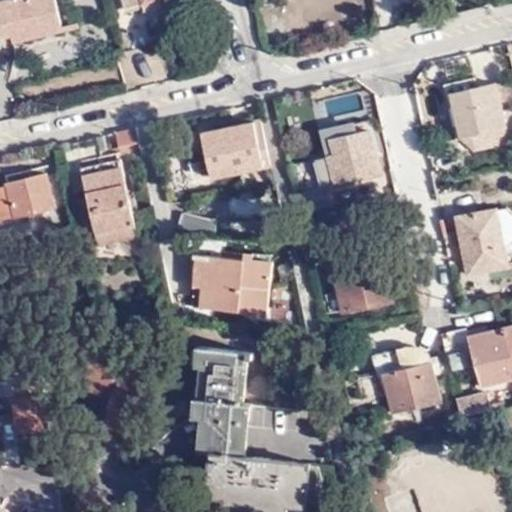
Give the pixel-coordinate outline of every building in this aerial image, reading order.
[(31,38),(67,29),(59,0),(10,0),(0,2),(0,37),(15,35),(30,31),(31,38)] [(144,0),(147,10),(164,5),(162,0),(144,0)] [(365,21),(362,9),(338,14),(341,26),(365,21)] [(15,35),(16,41),(31,38),(30,31),(15,35)] [(508,133),(507,127),(464,137),(454,92),(479,87),(477,77),(446,84),(460,144),(508,133)] [(507,127),(498,82),(479,87),(454,92),(464,137),(507,127)] [(244,171),(252,170),(272,165),(263,120),(207,133),(216,177),(244,171)] [(318,186),(356,179),(382,173),(379,160),(386,159),(380,131),(377,131),(364,122),(330,128),(321,141),(324,157),(313,159),(318,186)] [(120,164),(140,160),(134,132),(114,137),(120,164)] [(83,182),(123,174),(120,164),(81,173),(83,182)] [(56,211),(46,169),(28,174),(30,180),(10,185),(17,219),(56,211)] [(30,180),(28,174),(8,178),(10,185),(30,180)] [(114,229),(133,225),(123,174),(83,182),(95,244),(116,241),(114,229)] [(249,190),(256,188),(253,174),(245,176),(249,190)] [(299,196),(303,215),(333,209),(330,190),(299,196)] [(500,211),(460,218),(470,275),(510,268),(500,211)] [(214,222),(184,213),(178,232),(212,236),(214,222)] [(96,249),(137,241),(133,225),(114,229),(116,241),(95,244),(96,249)] [(187,309),(267,317),(273,263),(255,260),(255,256),(244,254),(244,256),(243,258),(242,260),(205,256),(202,288),(190,286),(187,309)] [(202,288),(205,256),(194,255),(190,286),(202,288)] [(341,291),(328,294),(332,313),(344,310),(345,313),(396,302),(393,287),(382,290),(378,265),(337,274),(341,291)] [(468,328),(451,332),(460,369),(477,366),(482,387),(511,380),(511,351),(506,327),(470,336),(468,328)] [(242,346),(243,334),(195,330),(194,342),(242,346)] [(210,360),(213,345),(202,344),(199,363),(206,364),(207,360),(210,360)] [(207,494),(306,508),(310,464),(247,455),(253,403),(246,402),(251,356),(255,356),(256,350),(213,345),(210,360),(207,360),(206,364),(202,397),(207,398),(200,449),(213,450),(207,494)] [(414,347),(381,354),(394,412),(442,402),(434,362),(418,365),(414,347)] [(123,365),(121,370),(101,364),(91,361),(84,385),(97,389),(114,394),(112,401),(102,435),(101,439),(126,446),(134,417),(135,417),(148,372),(123,365)] [(83,392),(96,396),(104,398),(112,401),(114,394),(97,389),(84,385),(83,392)] [(489,393),(460,400),(464,417),(493,409),(489,393)] [(112,401),(104,398),(94,433),(102,435),(112,401)] [(42,400),(13,401),(17,436),(45,433),(42,400)]
